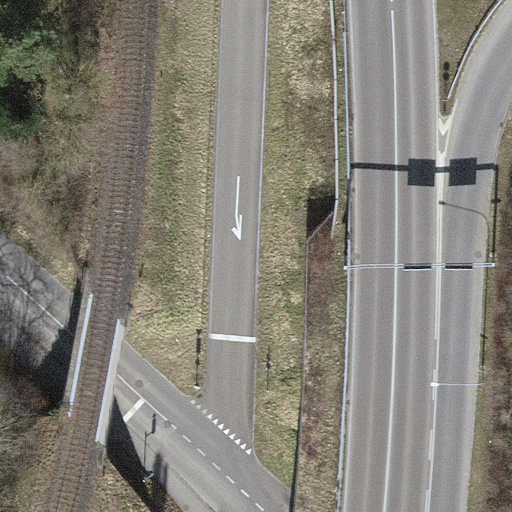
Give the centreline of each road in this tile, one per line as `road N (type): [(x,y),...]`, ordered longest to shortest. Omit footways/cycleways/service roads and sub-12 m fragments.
road 1 (secondary): [(395,0),(401,130),(390,484)]
road 2 (secondary): [(246,0),(229,432),(208,458)]
road 3 (secondary): [(390,484),(458,383),(463,199),(490,77),(511,50)]
road 4 (secondary): [(0,269),(208,458)]
